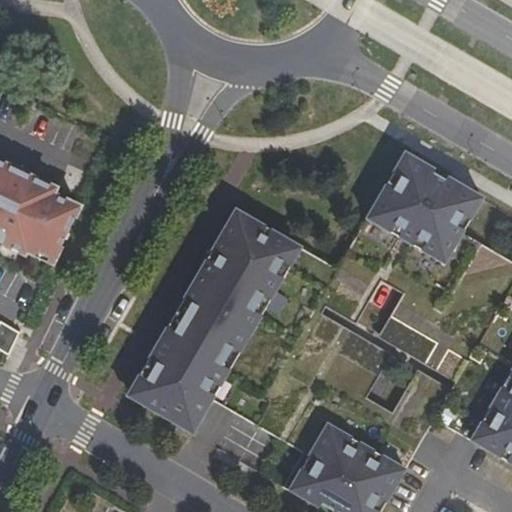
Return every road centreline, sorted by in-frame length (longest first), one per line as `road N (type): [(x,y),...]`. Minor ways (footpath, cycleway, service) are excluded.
road 1 (residential): [(150,199),(42,407)]
road 2 (unclassified): [(323,48),(511,158)]
road 3 (residential): [(42,407),(223,511)]
road 4 (residential): [(150,199),(262,69)]
road 5 (residential): [(172,32),(173,124),(150,199)]
